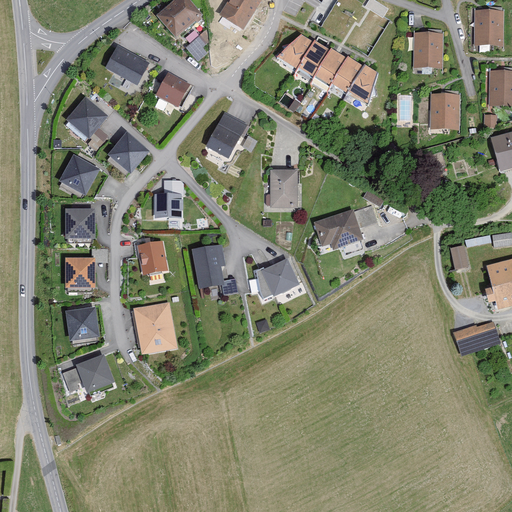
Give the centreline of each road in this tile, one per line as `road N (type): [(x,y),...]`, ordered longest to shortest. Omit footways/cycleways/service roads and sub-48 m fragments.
road 1 (secondary): [(28,72),(30,373),(63,511)]
road 2 (residential): [(224,87),(446,225),(492,218),(511,200)]
road 3 (residential): [(167,150),(126,201),(115,230),(117,316),(127,348)]
road 4 (residential): [(167,150),(169,165),(252,244)]
road 5 (residential): [(118,18),(224,87)]
